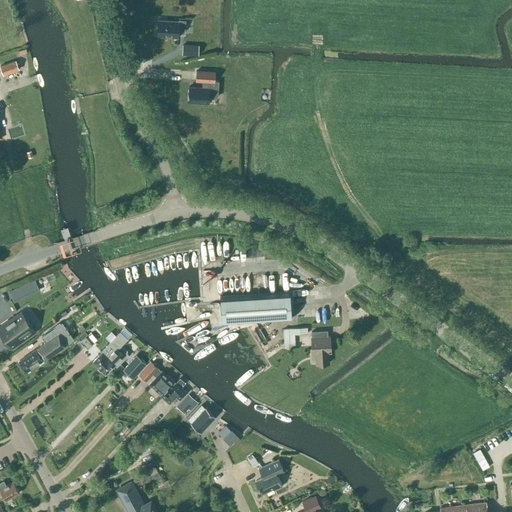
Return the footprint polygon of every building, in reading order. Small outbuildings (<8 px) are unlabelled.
[(157,36),(178,38),(178,31),(184,32),(185,21),(178,20),(178,21),(158,20),(157,36)] [(199,45),(182,44),(182,55),(198,55),(199,45)] [(0,66),(3,75),(18,70),(15,61),(0,66)] [(215,72),(196,71),(195,80),(203,81),(203,88),(188,87),(187,102),(209,103),(209,97),(217,97),(218,82),(215,82),(215,72)] [(212,141),(214,116),(197,115),(195,140),(212,141)] [(64,233),(65,236),(70,234),(67,226),(60,228),(62,233),(64,233)] [(21,285),(9,291),(13,299),(25,294),(21,285)] [(219,296),(221,323),(291,318),(289,291),(219,296)] [(21,311),(0,325),(0,334),(11,350),(36,332),(21,311)] [(65,345),(65,344),(73,339),(62,323),(41,337),(45,343),(19,361),(26,371),(65,345)] [(293,331),(292,329),(286,329),(282,330),(284,348),(288,347),(288,348),(295,347),(293,338),(301,337),(301,331),(293,331)] [(87,335),(84,331),(79,337),(82,340),(85,337),(87,335)] [(328,363),(328,352),(330,352),(329,337),(327,337),(327,331),(311,332),(312,353),(316,353),(316,364),(328,363)] [(101,352),(102,353),(114,365),(116,367),(126,357),(117,349),(127,339),(120,333),(101,352)] [(93,362),(105,374),(114,365),(102,353),(93,362)] [(146,364),(140,359),(139,361),(135,358),(124,371),(133,379),(146,364)] [(161,395),(167,388),(166,387),(168,384),(171,385),(174,382),(168,376),(166,377),(151,362),(140,375),(146,381),(153,374),(156,377),(149,384),(161,395)] [(176,383),(172,387),(168,384),(166,387),(167,388),(161,395),(170,404),(176,396),(180,399),(186,392),(176,383)] [(197,403),(188,395),(181,402),(190,410),(197,403)] [(206,406),(203,403),(191,416),(194,419),(191,422),(201,431),(216,415),(206,406)] [(239,438),(232,431),(223,439),(230,446),(239,438)] [(236,454),(242,445),(236,441),(230,450),(236,454)] [(473,453),(477,462),(484,458),(480,449),(473,453)] [(283,472),(278,459),(258,469),(262,478),(255,481),(261,494),(273,488),(274,490),(282,486),(277,475),(283,472)] [(158,487),(164,483),(160,477),(162,476),(159,471),(157,472),(154,466),(148,469),(151,475),(143,479),(146,485),(154,480),(158,487)] [(0,495),(3,494),(5,500),(19,492),(13,482),(6,485),(3,480),(0,482),(0,495)] [(155,511),(150,501),(143,505),(131,482),(117,490),(128,511),(155,511)] [(427,511),(511,511),(511,485),(511,486),(511,492),(511,511),(489,511),(490,511),(487,511),(486,501),(439,507),(440,510),(427,511)] [(315,511),(315,510),(320,508),(315,496),(302,502),(306,511),(303,511),(301,511),(315,511)]
